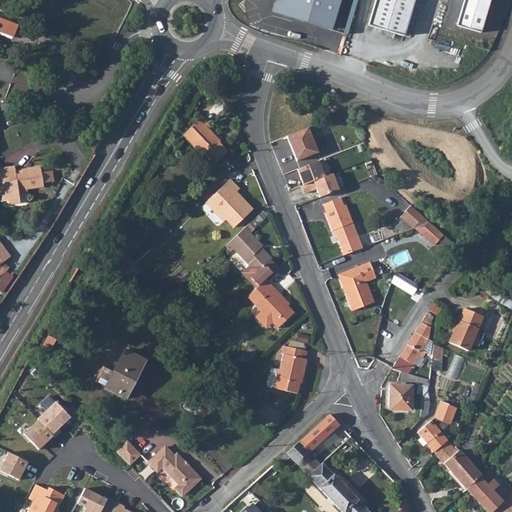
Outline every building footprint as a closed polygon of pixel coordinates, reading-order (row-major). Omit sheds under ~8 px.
[(333,30),(342,0),(277,0),(274,4),(272,11),(333,30)] [(375,0),(368,25),(404,36),(414,0),(375,0)] [(464,0),(456,25),(480,32),(489,0),(464,0)] [(0,32),(13,37),(18,24),(0,17),(0,32)] [(182,133),(211,164),(227,150),(204,126),(208,122),(201,115),(182,133)] [(308,127),(287,135),(297,160),(318,152),(308,127)] [(297,168),(304,185),(325,177),(318,160),(297,168)] [(0,179),(0,186),(2,199),(6,198),(7,204),(11,207),(20,205),(18,195),(26,195),(25,191),(43,188),(42,184),(53,182),(52,172),(41,173),(41,168),(22,171),(22,173),(23,176),(16,176),(15,173),(15,168),(0,169),(1,177),(1,179),(0,179)] [(304,185),(301,186),(305,194),(317,189),(320,198),(339,190),(333,174),(325,177),(304,185)] [(208,199),(215,206),(212,208),(223,221),(226,218),(234,226),(252,208),(244,200),(242,202),(234,193),(239,188),(230,179),(208,199)] [(325,205),(327,213),(326,213),(333,232),(335,231),(343,254),(362,247),(347,205),(345,206),(342,198),(325,205)] [(403,217),(416,229),(431,223),(412,206),(403,217)] [(249,222),(255,228),(268,215),(263,209),(249,222)] [(225,245),(230,250),(233,248),(251,267),(247,277),(256,287),(265,279),(277,267),(259,248),(262,245),(250,232),(255,228),(249,222),(225,245)] [(416,229),(435,247),(445,236),(431,223),(416,229)] [(0,265),(10,258),(0,243),(0,265)] [(110,265),(119,274),(132,261),(123,252),(110,265)] [(119,274),(127,283),(140,270),(132,261),(119,274)] [(343,275),(348,289),(344,291),(352,313),(373,305),(365,284),(376,280),(370,265),(343,275)] [(339,277),(344,291),(348,289),(343,275),(339,277)] [(394,276),(391,284),(412,298),(417,291),(394,276)] [(255,304),(277,327),(293,312),(276,294),(278,292),(265,279),(256,287),(256,288),(263,296),(255,304)] [(247,296),(255,304),(263,296),(256,288),(247,296)] [(458,320),(448,343),(467,351),(469,346),(476,331),(482,317),(464,309),(462,309),(458,320)] [(399,357),(409,362),(413,365),(418,356),(422,359),(425,354),(421,351),(427,340),(431,321),(428,319),(431,315),(427,313),(399,357)] [(476,331),(469,346),(477,350),(484,334),(476,331)] [(193,347),(202,339),(197,334),(188,342),(193,347)] [(193,347),(199,354),(208,345),(202,339),(193,347)] [(442,370),(445,346),(434,345),(432,369),(442,370)] [(272,388),(295,393),(299,376),(302,377),(305,360),(303,359),(305,352),(282,346),(280,354),(282,355),(277,377),(275,376),(272,388)] [(104,386),(123,396),(132,380),(129,379),(139,359),(123,350),(104,386)] [(448,375),(458,378),(466,358),(457,354),(448,375)] [(394,364),(405,370),(409,362),(399,357),(394,364)] [(390,410),(410,410),(411,387),(391,387),(390,410)] [(35,410),(40,415),(53,403),(48,398),(35,410)] [(428,443),(442,431),(450,425),(452,424),(459,408),(442,401),(435,418),(419,432),(428,443)] [(285,454),(293,460),(308,477),(307,478),(339,511),(367,511),(323,466),(325,463),(321,459),(316,463),(307,455),(339,425),(329,415),(285,454)] [(37,421),(23,434),(38,450),(52,437),(37,421)] [(428,443),(430,446),(428,447),(434,453),(435,452),(449,440),(450,440),(442,431),(428,443)] [(435,452),(444,463),(459,451),(449,440),(435,452)] [(142,458),(128,443),(117,453),(131,468),(142,458)] [(444,463),(467,489),(482,476),(483,475),(482,474),(461,449),(459,451),(444,463)] [(165,450),(148,465),(157,474),(160,474),(163,470),(179,487),(177,489),(177,492),(182,498),(185,498),(201,483),(201,480),(178,456),(176,458),(168,450),(165,450)] [(276,462),(283,469),(293,460),(285,454),(276,462)] [(8,455),(0,470),(0,472),(18,482),(27,464),(8,455)] [(467,489),(488,511),(493,511),(505,501),(495,490),(493,488),(499,483),(495,479),(489,484),(482,476),(467,489)] [(30,511),(51,511),(54,508),(56,509),(63,495),(48,487),(47,490),(35,484),(28,499),(31,500),(35,502),(30,511)] [(86,489),(79,504),(88,508),(85,511),(102,511),(108,500),(86,489)] [(511,511),(511,494),(505,501),(493,511),(511,511)] [(254,506),(260,511),(268,511),(259,501),(254,506)] [(251,502),(241,511),(260,511),(254,506),(251,502)] [(118,503),(113,511),(130,511),(125,509),(126,507),(118,503)]
